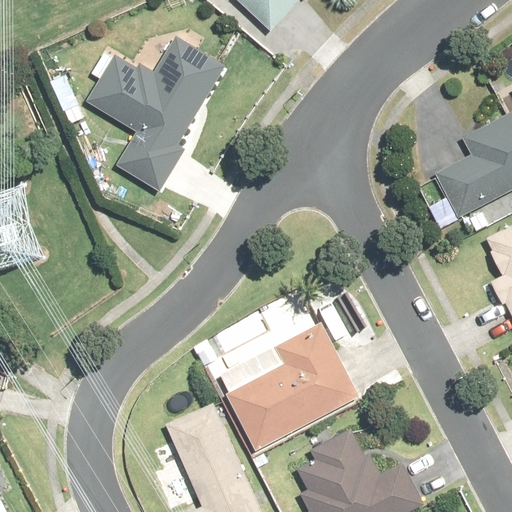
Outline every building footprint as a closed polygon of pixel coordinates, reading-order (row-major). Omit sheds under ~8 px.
[(240,0),(274,31),(302,0),(240,0)] [(117,166),(167,194),(193,147),(186,143),(230,63),(179,34),(158,72),(115,48),(86,101),(137,130),(117,166)] [(436,171),(462,222),(511,195),(511,111),(466,135),(474,151),(436,171)] [(500,277),(511,300),(511,224),(488,237),(506,274),(500,277)] [(229,395),(259,451),(369,393),(329,318),(278,346),(287,364),(229,395)] [(269,511),(220,400),(169,423),(205,505),(189,511),(269,511)] [(357,425),(284,468),(310,511),(411,511),(432,500),(408,459),(386,472),(357,425)]
